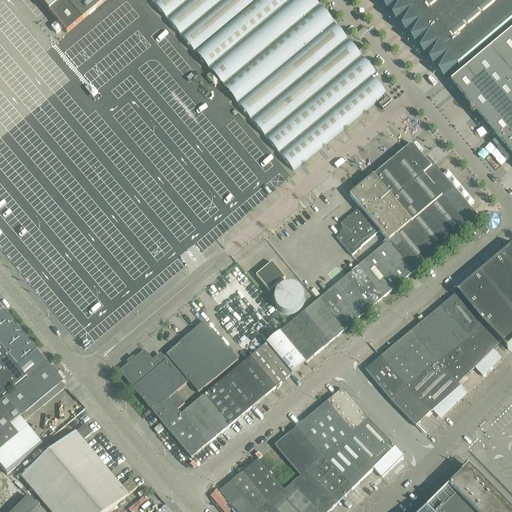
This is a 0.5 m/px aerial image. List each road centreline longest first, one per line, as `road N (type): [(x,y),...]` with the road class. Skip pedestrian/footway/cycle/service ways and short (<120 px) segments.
road 1 (unclassified): [(83,372),(416,93)]
road 2 (unclassified): [(340,364),(511,218)]
road 3 (unclassified): [(185,493),(340,364)]
road 4 (unclassified): [(185,493),(83,372)]
road 5 (unclassified): [(511,209),(416,93)]
road 6 (unclassified): [(340,364),(431,463)]
road 7 (unclassified): [(83,372),(0,274)]
road 8 (unclassified): [(416,93),(337,0)]
